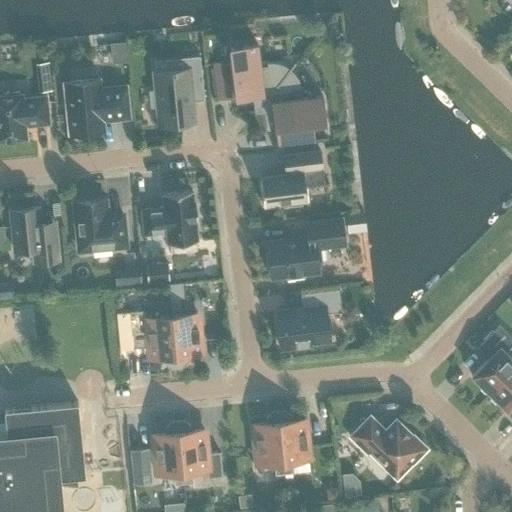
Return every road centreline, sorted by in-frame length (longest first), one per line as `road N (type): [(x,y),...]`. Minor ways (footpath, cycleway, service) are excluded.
road 1 (residential): [(254,385),(225,146),(0,170)]
road 2 (residential): [(254,385),(408,377)]
road 3 (residential): [(408,377),(511,270)]
road 4 (residential): [(108,404),(254,385)]
road 5 (residential): [(511,106),(435,25),(432,0)]
road 6 (residential): [(408,377),(490,473)]
